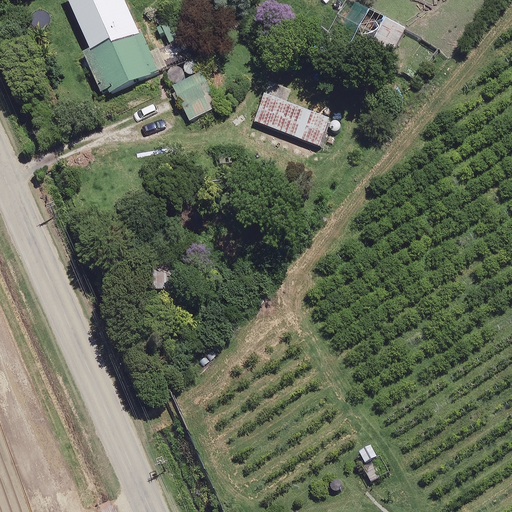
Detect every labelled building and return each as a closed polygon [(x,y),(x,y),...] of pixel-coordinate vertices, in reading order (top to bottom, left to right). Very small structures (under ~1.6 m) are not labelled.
[(103,30),(107,40),(93,46),(99,59),(91,62),(107,100),(115,96),(118,103),(158,86),(155,79),(162,76),(150,48),(141,26),(127,32),(123,22),(103,30)] [(369,60),(383,67),(386,62),(400,70),(417,39),(390,23),(369,60)] [(165,31),(174,50),(167,53),(176,72),(198,61),(189,43),(184,45),(175,26),(165,31)] [(220,109),(204,79),(177,93),(193,123),(220,109)] [(334,124),(289,106),(292,99),(273,91),(268,104),(255,138),(319,163),(334,124)] [(209,253),(206,256),(202,251),(194,258),(199,263),(196,265),(206,276),(219,264),(209,253)] [(181,284),(188,285),(188,272),(165,271),(164,295),(181,295),(181,284)] [(379,455),(366,462),(370,469),(367,471),(377,489),(393,480),(379,455)]
